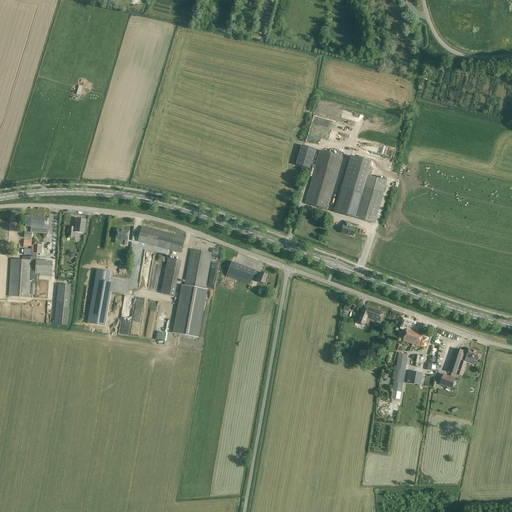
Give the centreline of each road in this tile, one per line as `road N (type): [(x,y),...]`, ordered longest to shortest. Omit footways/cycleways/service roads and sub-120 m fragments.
road 1 (secondary): [(511,325),(177,207),(79,192),(0,199)]
road 2 (unclassified): [(289,268),(151,216),(57,203),(0,206)]
road 3 (unclassified): [(246,511),(289,268)]
road 4 (unclassified): [(511,348),(289,268)]
road 5 (unclassified): [(511,55),(445,50),(423,0)]
